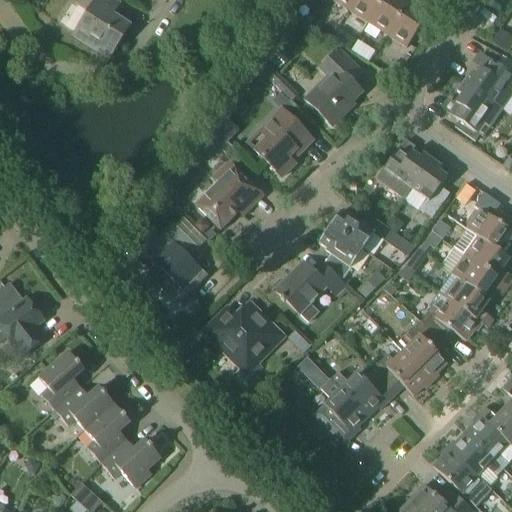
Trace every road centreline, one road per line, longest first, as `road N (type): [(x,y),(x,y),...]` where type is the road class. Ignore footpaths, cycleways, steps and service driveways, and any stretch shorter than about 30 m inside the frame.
road 1 (residential): [(204,474),(185,422),(0,204)]
road 2 (residential): [(186,0),(160,41),(123,75),(61,61),(6,0)]
road 3 (residential): [(242,274),(332,178),(413,118)]
road 4 (residential): [(413,118),(420,77),(465,0)]
road 5 (residential): [(511,197),(425,138),(413,118)]
road 6 (residential): [(431,436),(511,340)]
